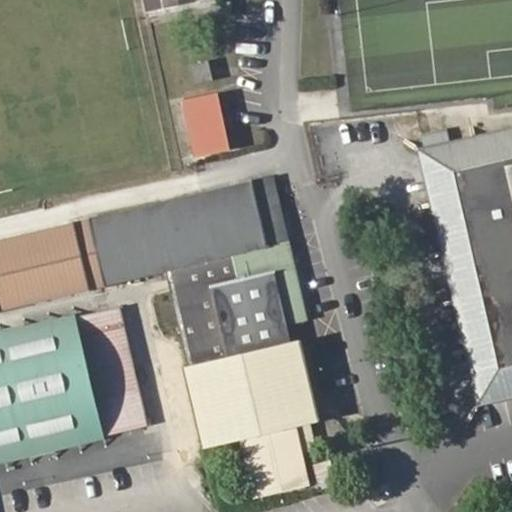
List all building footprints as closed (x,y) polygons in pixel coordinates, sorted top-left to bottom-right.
[(195,0),(161,0),(164,12),(196,4),(195,0)] [(193,86),(212,81),(207,62),(189,66),(193,86)] [(231,148),(220,90),(183,97),(194,155),(231,148)] [(511,132),(511,127),(417,149),(473,403),(511,394),(511,389),(477,398),(422,153),(511,132)] [(511,132),(422,153),(477,398),(511,389),(511,132)] [(284,322),(303,317),(286,243),(271,178),(0,241),(0,310),(167,271),(170,280),(208,444),(244,436),(258,493),(300,482),(286,426),(307,421),(284,322)] [(0,463),(151,426),(122,309),(0,337),(0,463)]
